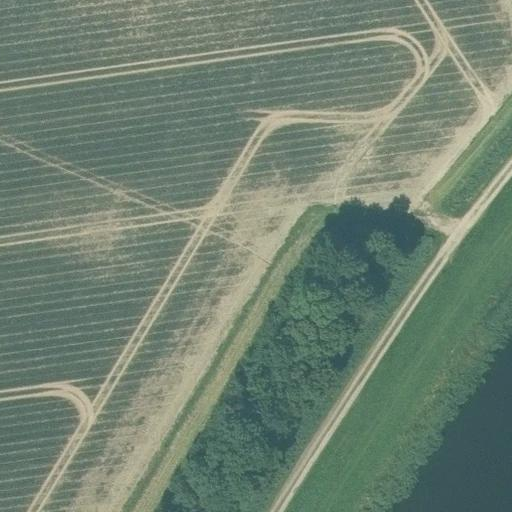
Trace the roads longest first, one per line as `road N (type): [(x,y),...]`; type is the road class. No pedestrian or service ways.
road 1 (track): [(459,232),(429,221),(337,216),(294,231),(129,511)]
road 2 (unclassified): [(282,511),(438,258),(511,166)]
